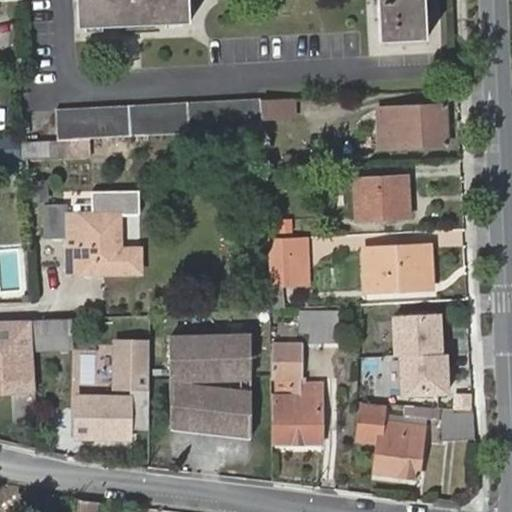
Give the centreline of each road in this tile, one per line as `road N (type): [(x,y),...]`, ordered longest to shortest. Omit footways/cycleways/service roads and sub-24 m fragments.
road 1 (tertiary): [(495,0),(511,412)]
road 2 (residential): [(0,461),(79,479),(341,511)]
